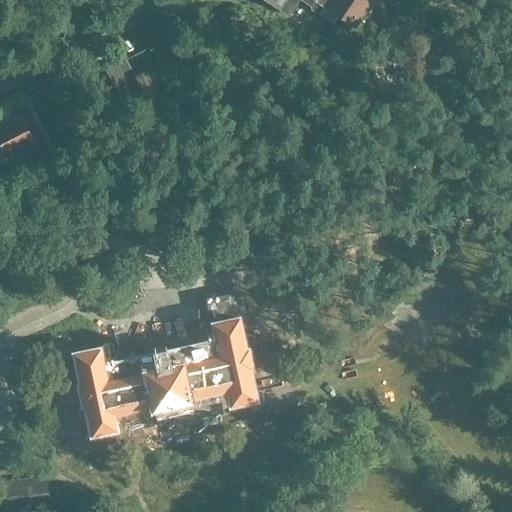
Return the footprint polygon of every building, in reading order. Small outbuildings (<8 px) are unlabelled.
[(335,23),(338,18),(309,0),(264,0),(289,16),(298,2),(330,24),(335,23)] [(309,0),(338,18),(354,29),(371,4),(365,0),(309,0)] [(135,79),(146,73),(145,72),(153,66),(145,51),(126,60),(135,79)] [(110,106),(131,95),(115,65),(106,70),(114,86),(103,92),(110,106)] [(146,73),(135,79),(155,116),(165,110),(146,73)] [(14,110),(19,120),(0,129),(0,151),(1,152),(3,154),(5,157),(17,151),(28,171),(52,158),(24,105),(14,110)] [(114,219),(116,202),(104,200),(102,218),(114,219)] [(174,214),(149,219),(154,240),(178,234),(174,214)] [(101,219),(73,225),(78,246),(106,240),(101,219)] [(207,228),(192,232),(195,247),(211,244),(207,228)] [(140,232),(114,238),(119,259),(145,253),(140,232)] [(101,348),(72,354),(79,386),(77,387),(82,407),(84,407),(90,438),(118,433),(114,416),(151,408),(152,413),(154,413),(192,405),(191,400),(226,392),(229,409),(257,403),(250,371),(253,370),(248,349),(246,350),(244,341),(242,329),(234,294),(207,300),(209,313),(215,340),(162,351),(104,364),(101,348)] [(327,361),(307,365),(314,399),(334,395),(327,361)] [(44,479),(2,483),(5,511),(47,507),(44,479)]
